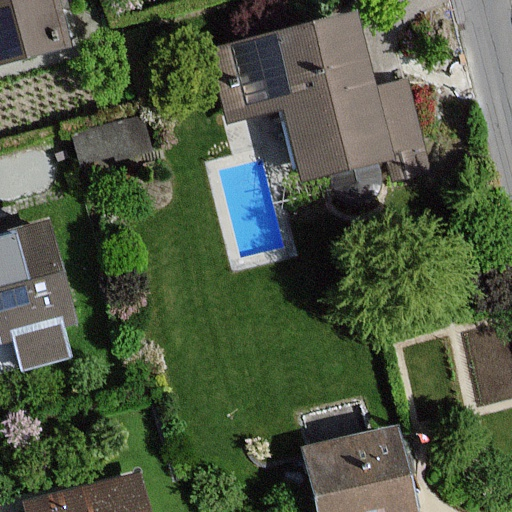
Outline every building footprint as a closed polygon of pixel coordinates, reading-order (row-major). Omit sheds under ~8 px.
[(0,0),(0,58),(67,42),(57,0),(0,0)] [(336,166),(342,194),(384,184),(379,159),(394,155),(393,148),(422,141),(408,81),(377,88),(359,13),(214,46),(230,117),(291,103),(307,172),(336,166)] [(47,224),(0,236),(0,331),(70,314),(47,224)] [(419,511),(402,433),(313,452),(326,511),(419,511)] [(147,511),(138,477),(32,504),(33,511),(147,511)]
